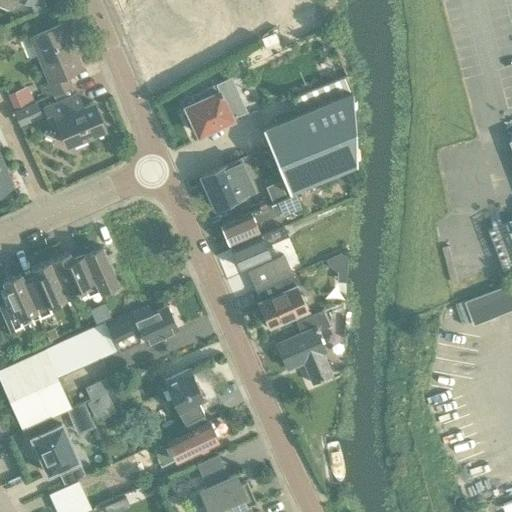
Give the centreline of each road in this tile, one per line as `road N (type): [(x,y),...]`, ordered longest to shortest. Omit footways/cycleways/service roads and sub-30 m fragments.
road 1 (residential): [(311,511),(159,168)]
road 2 (residential): [(159,168),(87,0)]
road 3 (residential): [(0,239),(159,168)]
